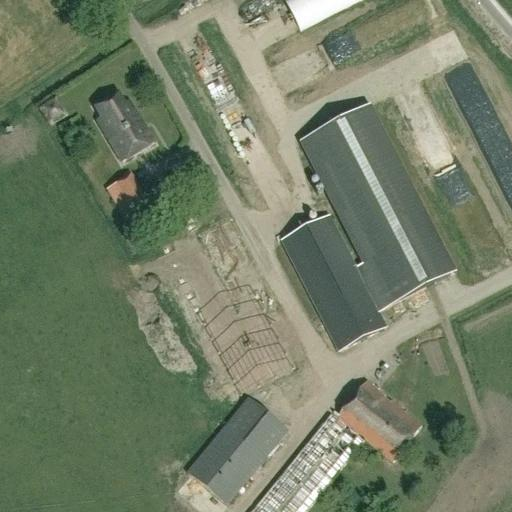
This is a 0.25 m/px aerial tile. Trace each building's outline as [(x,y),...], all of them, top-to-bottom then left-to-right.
[(298,59),(285,63),(293,88),(306,84),(298,59)] [(95,109),(101,120),(97,122),(122,164),(153,145),(129,104),(125,106),(118,96),(95,109)] [(329,217),(280,243),(337,355),(387,330),(379,314),(439,284),(353,117),(299,144),(361,266),(356,269),(329,217)] [(276,128),(264,133),(274,158),(286,154),(276,128)] [(473,244),(497,231),(469,178),(445,191),(473,244)] [(144,200),(121,213),(127,223),(150,210),(144,200)] [(294,325),(262,341),(293,402),(325,386),(294,325)] [(333,415),(253,511),(307,511),(365,443),(393,466),(422,431),(366,385),(338,419),(333,415)] [(247,403),(186,477),(225,509),(286,435),(247,403)]
